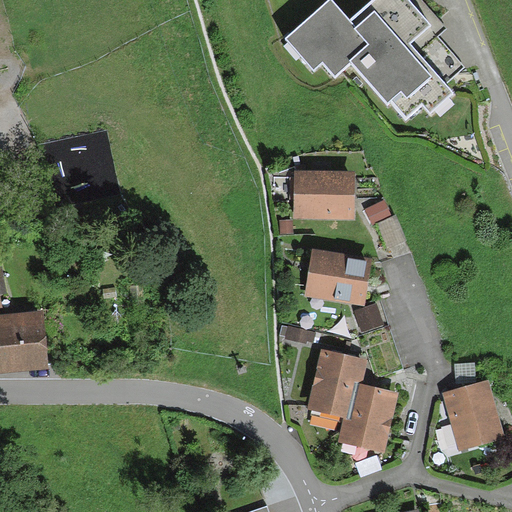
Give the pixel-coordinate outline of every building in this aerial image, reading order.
[(330,7),(286,46),(315,79),(323,71),(336,85),(351,72),(389,114),(392,111),(408,128),(424,114),(431,123),(456,101),(444,88),(413,52),(433,34),(403,0),(385,0),(379,5),(351,30),(330,7)] [(413,52),(444,88),(465,71),(438,39),(448,31),(420,0),(374,0),(379,5),(385,0),(403,0),(433,34),(413,52)] [(356,176),(295,175),(294,221),(355,223),(356,176)] [(377,226),(389,251),(407,243),(396,218),(392,220),(384,203),(365,212),(372,228),(377,226)] [(293,222),(280,222),(280,236),(294,236),(293,222)] [(373,264),(313,254),(305,298),(366,308),(373,264)] [(384,329),(377,306),(355,312),(362,335),(384,329)] [(0,369),(45,366),(41,314),(0,317),(0,369)] [(317,334),(288,327),(288,328),(283,327),(280,337),(285,338),(284,341),(307,346),(308,343),(315,345),(317,334)] [(369,365),(322,353),(307,415),(344,424),(351,425),(360,389),(364,390),(369,365)] [(443,397),(459,455),(506,442),(490,384),(443,397)] [(364,390),(360,389),(351,425),(344,424),(339,446),(385,457),(400,398),(364,390)]
